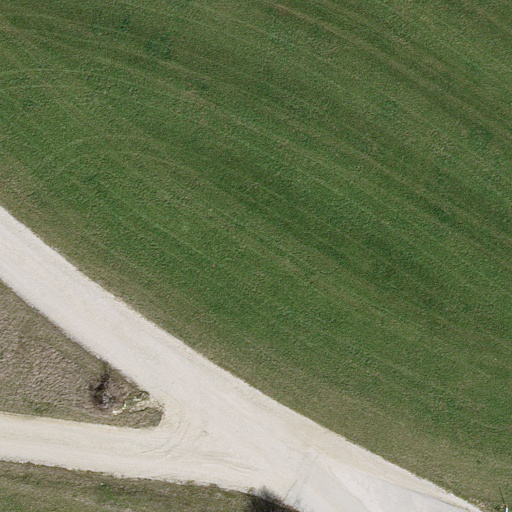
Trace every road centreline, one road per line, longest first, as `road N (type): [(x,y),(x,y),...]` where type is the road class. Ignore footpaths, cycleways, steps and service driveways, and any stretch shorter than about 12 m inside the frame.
road 1 (track): [(347,511),(317,474),(140,352),(0,242)]
road 2 (track): [(0,435),(317,474),(397,511)]
